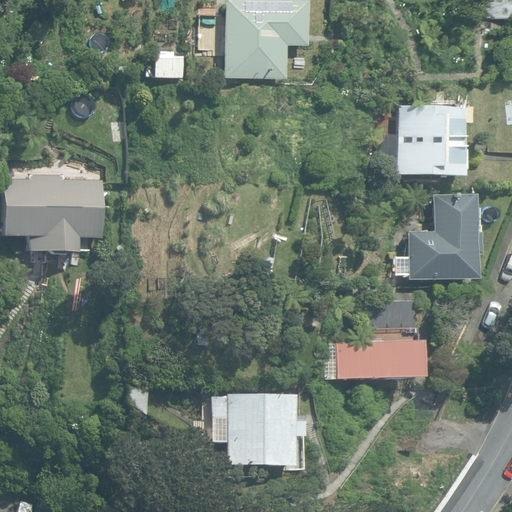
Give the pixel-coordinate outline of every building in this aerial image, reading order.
[(511,0),(473,0),(475,19),(511,19),(511,0)] [(219,79),(282,80),(282,47),(303,48),(303,2),(221,1),(219,79)] [(151,78),(180,78),(180,59),(151,59),(151,78)] [(406,176),(456,178),(456,172),(458,172),(458,152),(457,152),(459,110),(406,107),(394,107),(393,137),(379,136),(377,172),(391,172),(391,175),(406,176)] [(1,154),(14,157),(17,142),(4,139),(1,154)] [(23,253),(74,254),(74,238),(99,238),(99,181),(59,180),(59,176),(25,175),(25,180),(0,179),(0,237),(23,238),(23,253)] [(406,281),(466,282),(466,256),(476,256),(476,226),(467,226),(468,197),(430,196),(429,234),(406,233),(404,233),(403,281),(406,281)] [(406,381),(408,381),(410,302),(406,302),(364,302),(364,331),(358,331),(358,343),(337,342),(337,344),(331,344),(331,380),(406,381)] [(192,346),(205,347),(206,334),(193,333),(192,346)] [(221,466),(289,467),(289,437),(298,438),(298,424),(290,423),(290,397),(209,396),(208,442),(222,442),(221,466)] [(387,439),(411,450),(426,418),(403,406),(387,439)] [(511,498),(511,476),(508,474),(496,494),(510,502),(511,498)] [(32,511),(69,511),(36,501),(32,511)]
